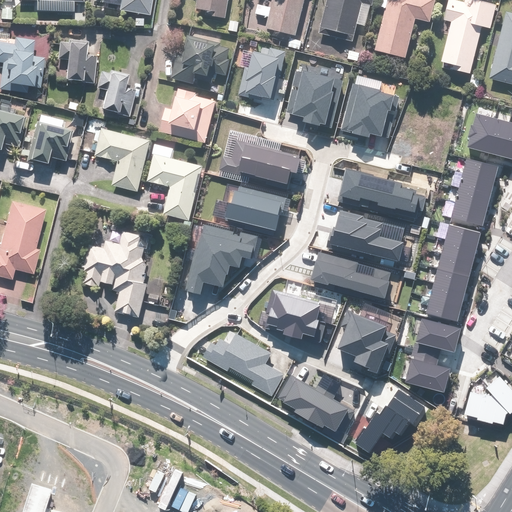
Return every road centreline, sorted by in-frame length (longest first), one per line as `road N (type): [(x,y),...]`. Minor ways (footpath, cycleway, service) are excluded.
road 1 (residential): [(147,387),(184,333),(298,227),(332,143)]
road 2 (secondary): [(349,498),(147,387)]
road 3 (residential): [(0,398),(102,440),(112,479),(99,511)]
road 4 (secondary): [(147,387),(0,333)]
road 5 (unknown): [(220,301),(263,334),(335,362)]
